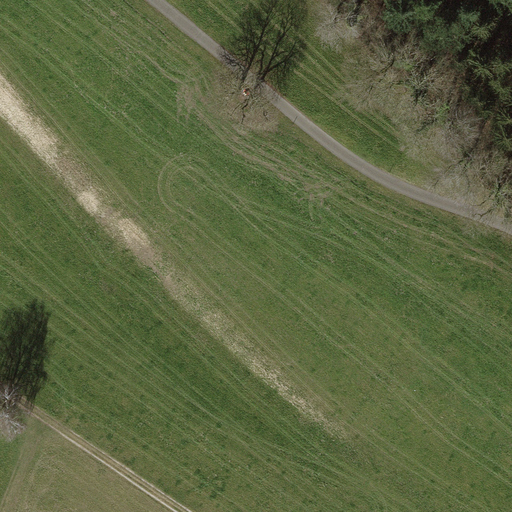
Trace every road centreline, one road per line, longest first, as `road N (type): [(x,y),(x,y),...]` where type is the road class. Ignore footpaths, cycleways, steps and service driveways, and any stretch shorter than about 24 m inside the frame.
road 1 (unclassified): [(511,231),(345,159),(156,0)]
road 2 (track): [(0,392),(178,511)]
